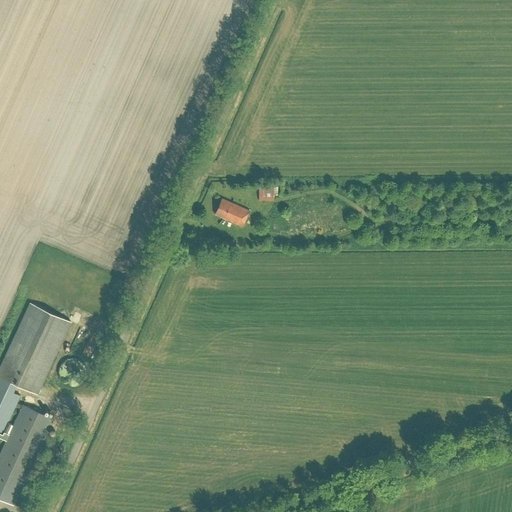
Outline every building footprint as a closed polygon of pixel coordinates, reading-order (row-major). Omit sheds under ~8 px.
[(258,185),(258,201),(273,201),(273,195),(273,185),(258,185)] [(242,225),(249,210),(222,198),(215,213),(242,225)] [(222,249),(233,249),(233,239),(222,239),(222,249)] [(85,308),(97,313),(110,278),(106,276),(90,271),(79,302),(86,304),(85,308)] [(22,403),(22,404),(17,402),(20,395),(13,392),(18,384),(37,393),(71,321),(29,302),(0,365),(0,498),(14,505),(54,418),(22,403)] [(76,379),(77,358),(57,357),(57,378),(76,379)]
